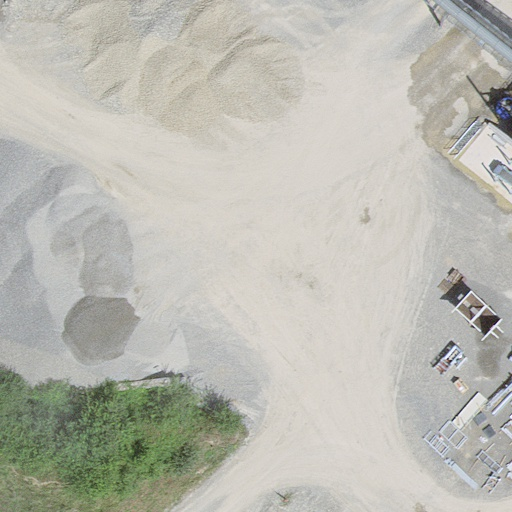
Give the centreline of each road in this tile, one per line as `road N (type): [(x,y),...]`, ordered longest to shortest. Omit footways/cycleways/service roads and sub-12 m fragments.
road 1 (unknown): [(511,282),(380,295),(263,246),(167,188),(0,54)]
road 2 (track): [(197,511),(318,408),(477,119),(511,79)]
